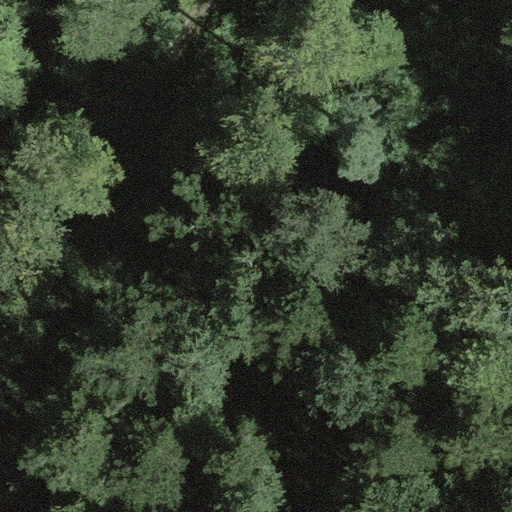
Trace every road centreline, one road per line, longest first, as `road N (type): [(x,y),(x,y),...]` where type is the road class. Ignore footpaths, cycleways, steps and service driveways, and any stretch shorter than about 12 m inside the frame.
road 1 (track): [(0,335),(316,267),(511,243)]
road 2 (track): [(0,300),(216,0)]
